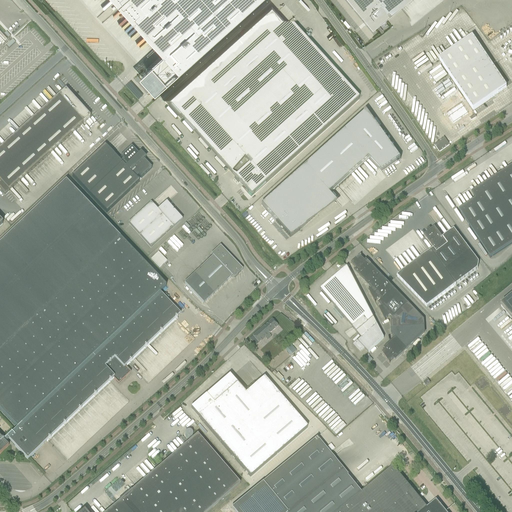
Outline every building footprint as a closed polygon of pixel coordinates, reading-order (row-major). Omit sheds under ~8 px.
[(113,0),(163,54),(147,69),(162,86),(257,0),(113,0)] [(352,0),(374,26),(405,0),(352,0)] [(238,34),(164,101),(180,119),(234,179),(238,183),(241,187),(251,197),(358,100),(288,22),(271,4),(238,34)] [(492,36),(511,21),(511,4),(481,27),(487,34),(490,32),(492,36)] [(439,60),(473,110),(506,88),(472,38),(439,60)] [(413,62),(421,75),(434,67),(430,61),(431,61),(428,57),(427,58),(425,54),(413,62)] [(0,190),(4,195),(83,124),(90,118),(65,91),(0,150),(0,182),(0,183),(0,182),(0,190)] [(458,106),(443,116),(446,120),(445,120),(449,127),(465,116),(458,106)] [(334,200),(334,199),(330,194),(338,188),(338,187),(367,161),(369,159),(381,172),(399,160),(400,159),(366,111),(364,113),(261,206),(289,237),(290,238),(299,231),(300,231),(334,200)] [(104,146),(72,177),(106,213),(139,182),(136,179),(138,177),(140,179),(151,169),(144,161),(145,160),(140,154),(139,155),(131,147),(120,158),(123,160),(120,163),(104,146)] [(511,171),(473,197),(477,203),(461,214),(490,258),(511,243),(511,171)] [(125,367),(134,358),(175,319),(180,315),(165,299),(166,299),(169,299),(169,296),(166,296),(166,295),(162,295),(159,293),(166,287),(65,182),(0,244),(0,410),(17,428),(3,441),(0,438),(0,454),(8,447),(5,444),(9,440),(27,460),(113,379),(118,384),(125,378),(124,377),(129,372),(127,370),(128,370),(125,367)] [(166,203),(162,207),(157,211),(151,204),(128,224),(150,248),(173,228),(173,229),(182,221),(174,211),(173,212),(173,211),(166,203)] [(383,228),(383,233),(387,233),(387,235),(392,235),(391,232),(396,232),(396,229),(399,229),(398,219),(394,220),(394,222),(390,222),(390,225),(386,225),(387,228),(383,228)] [(402,273),(397,277),(427,308),(431,305),(455,287),(456,286),(478,270),(479,263),(470,252),(454,230),(453,230),(445,237),(444,237),(442,238),(434,228),(430,230),(429,229),(426,231),(427,233),(423,236),(433,249),(430,252),(429,252),(402,273)] [(212,257),(184,284),(203,304),(232,277),(233,279),(235,281),(239,277),(237,275),(242,270),(220,247),(211,255),(212,257)] [(158,252),(150,260),(159,268),(166,261),(158,252)] [(385,320),(388,317),(390,315),(394,320),(391,323),(391,322),(390,322),(391,335),(391,334),(395,338),(384,349),(386,350),(382,353),(382,352),(389,364),(390,364),(389,363),(394,359),(395,360),(424,333),(423,321),(366,260),(365,261),(360,256),(361,256),(350,264),(351,264),(355,268),(356,269),(354,271),(371,289),(369,291),(368,291),(375,303),(374,302),(379,297),(382,300),(379,304),(382,307),(379,309),(379,308),(378,308),(385,321),(385,320)] [(347,268),(320,290),(352,328),(356,333),(373,319),(347,268)] [(511,297),(508,300),(501,307),(511,320),(511,297)] [(357,341),(353,344),(353,345),(357,346),(356,348),(361,352),(360,352),(361,352),(364,349),(368,353),(372,350),(384,338),(377,325),(373,319),(356,333),(357,334),(362,339),(358,342),(357,341)] [(250,339),(253,343),(255,346),(265,337),(267,340),(269,338),(270,339),(271,338),(270,337),(271,337),(269,334),(278,326),(272,320),(250,339)] [(175,338),(171,337),(170,339),(171,343),(170,347),(173,347),(174,343),(177,343),(178,346),(174,347),(178,348),(178,346),(180,353),(180,349),(189,347),(181,346),(181,347),(180,341),(179,338),(178,330),(177,334),(178,337),(175,338)] [(291,345),(285,351),(290,357),(296,352),(291,345)] [(247,393),(245,395),(230,377),(229,376),(214,389),(206,396),(206,395),(190,409),(198,418),(250,477),(307,428),(268,383),(264,378),(256,385),(247,393)] [(86,420),(82,419),(81,429),(88,429),(88,430),(90,430),(91,419),(86,419),(86,420)] [(80,447),(92,436),(88,431),(85,433),(85,434),(82,437),(86,440),(83,443),(80,440),(77,444),(80,447)] [(197,435),(135,488),(107,511),(84,511),(82,511),(207,511),(240,484),(197,435)] [(429,511),(420,500),(393,468),(362,494),(359,489),(317,438),(231,509),(233,511),(429,511)] [(64,454),(74,453),(74,449),(73,449),(73,445),(67,446),(67,442),(64,443),(64,445),(63,445),(63,448),(60,448),(60,452),(61,452),(61,451),(64,451),(64,454)]
